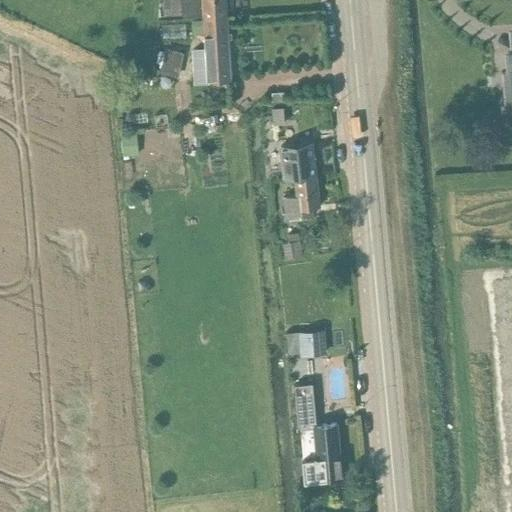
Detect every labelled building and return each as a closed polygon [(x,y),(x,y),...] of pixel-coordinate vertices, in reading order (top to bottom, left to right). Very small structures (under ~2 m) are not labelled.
[(202,17),(226,15),(224,0),(162,0),(163,16),(182,15),(182,18),(202,17)] [(202,19),(192,20),(193,36),(203,35),(204,47),(227,45),(226,15),(202,17),(202,19)] [(185,21),(161,23),(162,37),(186,36),(185,21)] [(178,75),(184,50),(164,46),(159,71),(178,75)] [(228,46),(204,47),(204,51),(192,52),(193,74),(205,73),(205,81),(230,79),(228,46)] [(130,87),(119,88),(120,98),(131,97),(130,87)] [(283,89),(270,89),(270,99),(283,99),(283,93),(283,89)] [(283,104),(272,105),(273,122),(285,122),(283,104)] [(146,111),(134,112),(135,122),(147,121),(146,111)] [(134,112),(123,113),(124,123),(135,122),(134,112)] [(212,115),(197,116),(198,125),(213,123),(212,115)] [(135,133),(120,135),(121,156),(137,154),(135,133)] [(293,178),(316,175),(312,142),(277,146),(281,176),(293,175),(293,178)] [(226,175),(201,178),(202,187),(227,185),(226,175)] [(316,175),(293,178),(295,194),(281,196),(284,218),(313,215),(312,206),(320,205),(316,175)] [(297,232),(286,233),(287,241),(298,240),(297,232)] [(283,256),(302,253),(300,239),(298,240),(287,241),(281,242),(283,256)] [(143,280),(137,280),(138,292),(149,291),(148,284),(143,280)] [(299,330),(297,330),(299,354),(300,354),(324,352),(323,329),(323,328),(306,329),(299,330)] [(310,383),(294,384),(297,421),(300,421),(301,434),(302,457),(301,457),(303,479),(340,476),(338,456),(336,422),(313,423),(310,383)]
